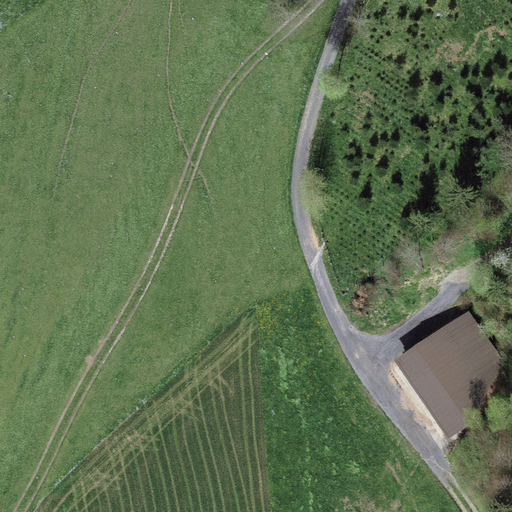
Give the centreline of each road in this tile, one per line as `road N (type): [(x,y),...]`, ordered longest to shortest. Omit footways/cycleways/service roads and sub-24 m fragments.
road 1 (track): [(315,0),(255,57),(215,111),(145,281),(17,511)]
road 2 (unclassified): [(350,0),(309,122),(299,197),(338,322),(364,367)]
road 3 (track): [(468,511),(364,367)]
